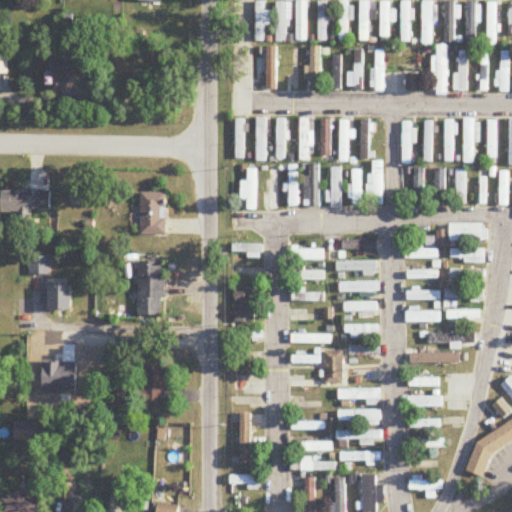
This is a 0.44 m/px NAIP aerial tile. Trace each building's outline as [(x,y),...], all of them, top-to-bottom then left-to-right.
[(308,1),(297,1),(297,42),(308,42),(308,1)] [(349,1),(340,1),(340,42),(349,42),(349,1)] [(256,43),(266,43),(266,2),(256,2),(256,43)] [(319,2),(319,42),(328,42),(328,2),(319,2)] [(360,42),(370,42),(370,2),(360,2),(360,42)] [(391,38),(390,2),(381,3),(381,38),(391,38)] [(402,43),(412,43),(412,2),(402,2),(402,43)] [(423,45),(434,45),(434,2),(423,2),(423,45)] [(455,2),(445,2),(445,43),(455,43),(455,2)] [(288,3),(277,3),(277,43),(288,43),(288,3)] [(488,46),(497,46),(497,3),(488,3),(488,46)] [(448,96),(448,46),(437,46),(437,58),(433,58),(433,96),(448,96)] [(306,81),(311,81),(311,91),(323,91),(323,48),(310,48),(310,68),(306,68),(306,81)] [(349,89),(363,89),(363,51),(355,51),(355,74),(349,74),(349,89)] [(373,92),(385,92),(385,51),(373,51),(373,92)] [(469,92),(469,51),(457,51),(457,92),(469,92)] [(499,93),(511,93),(511,52),(499,52),(499,93)] [(480,53),(480,92),(489,92),(489,53),(480,53)] [(0,73),(9,74),(9,56),(0,55),(0,73)] [(333,89),(341,89),(341,56),(333,56),(333,89)] [(56,99),(77,99),(77,57),(56,57),(56,99)] [(406,92),(422,92),(422,74),(406,74),(406,92)] [(267,118),(257,118),(257,162),(267,162),(267,118)] [(277,161),(286,161),(286,119),(277,119),(277,161)] [(245,120),(236,120),(236,160),(245,160),(245,120)] [(310,161),(310,120),(300,120),(300,161),(310,161)] [(321,158),(332,158),(332,120),(321,120),(321,158)] [(476,144),(481,144),(480,120),(465,120),(465,164),(476,164),(476,144)] [(340,121),(340,162),(349,162),(349,121),(340,121)] [(362,121),(362,160),(372,160),(372,121),(362,121)] [(445,163),(456,163),(456,121),(445,121),(445,163)] [(403,166),(415,166),(415,122),(403,122),(403,166)] [(434,122),(425,122),(425,163),(434,163),(434,122)] [(384,163),(369,163),(369,206),(384,206),(384,163)] [(319,165),(309,165),(309,176),(305,176),(305,208),(319,208),(319,165)] [(289,207),(299,207),(299,166),(289,166),(289,207)] [(330,209),(342,209),(342,168),(330,168),(330,209)] [(280,169),(269,169),(269,209),(280,209),(280,169)] [(425,169),(414,169),(414,204),(425,204),(425,169)] [(445,169),(436,169),(436,203),(445,203),(445,169)] [(242,182),(242,201),(247,201),(247,211),(258,211),(258,170),(248,170),(248,182),(242,182)] [(486,170),(476,170),(476,206),(486,206),(486,170)] [(362,206),(362,171),(351,171),(351,206),(362,206)] [(467,171),(456,171),(456,205),(467,205),(467,171)] [(510,173),(500,173),(500,206),(510,206),(510,173)] [(2,213),(50,213),(50,191),(2,191),(2,213)] [(167,238),(167,194),(141,194),(141,238),(167,238)] [(451,243),(486,243),(486,226),(451,226),(451,243)] [(447,232),(436,232),(436,249),(447,249),(447,232)] [(377,252),(377,241),(343,241),(343,252),(377,252)] [(424,243),(410,242),(409,258),(423,259),(424,243)] [(233,257),(263,257),(263,245),(233,245),(233,257)] [(291,251),(291,262),(325,262),(325,251),(291,251)] [(486,251),(451,251),(451,263),(486,263),(486,251)] [(377,262),(338,262),(338,273),(377,273),(377,262)] [(140,264),(140,316),(165,316),(165,264),(140,264)] [(292,270),(292,281),(325,281),(325,270),(292,270)] [(485,270),(451,270),(451,281),(485,281),(485,270)] [(409,272),(409,280),(439,280),(439,272),(409,272)] [(379,284),(340,284),(340,293),(379,293),(379,284)] [(51,311),(73,311),(73,288),(51,288),(51,311)] [(256,289),(235,289),(235,325),(256,325),(256,289)] [(445,301),(484,301),(484,290),(445,290),(445,301)] [(440,291),(408,291),(408,302),(440,302),(440,291)] [(324,302),(324,292),(294,292),(294,302),(324,302)] [(379,303),(345,303),(345,313),(379,313),(379,303)] [(325,320),(333,320),(333,309),(324,309),(325,320)] [(409,324),(441,324),(441,312),(409,312),(409,324)] [(448,322),(482,322),(482,312),(448,312),(448,322)] [(379,326),(346,326),(346,339),(379,339),(379,326)] [(264,340),(264,332),(234,332),(234,340),(264,340)] [(331,344),(331,335),(293,335),(293,344),(331,344)] [(382,356),(382,347),(350,347),(350,356),(382,356)] [(326,384),(343,384),(343,353),(326,353),(326,384)] [(476,364),(476,354),(431,354),(431,364),(476,364)] [(321,355),(294,355),(294,367),(321,367),(321,355)] [(167,367),(145,367),(145,405),(167,405),(167,367)] [(381,380),(381,370),(366,370),(366,380),(381,380)] [(511,378),(502,387),(511,399),(511,378)] [(439,379),(411,379),(411,387),(439,387),(439,379)] [(368,401),(368,406),(380,406),(380,390),(340,390),(339,401),(368,401)] [(443,408),(443,397),(409,397),(409,408),(443,408)] [(494,406),(505,420),(511,414),(511,411),(502,399),(494,406)] [(339,412),(339,425),(382,425),(382,412),(339,412)] [(441,421),(411,421),(411,429),(441,429),(441,421)] [(511,442),(511,421),(470,447),(472,475),(486,474),(485,459),(511,442)] [(326,422),(293,422),(293,431),(326,431),(326,422)] [(383,431),(338,431),(338,441),(362,441),(362,447),(375,447),(375,441),(383,441),(383,431)] [(412,441),(412,450),(445,450),(445,441),(412,441)] [(293,443),(293,453),(332,453),(332,443),(293,443)] [(341,454),(341,464),(382,464),(382,454),(341,454)] [(292,462),(292,471),(336,471),(336,462),(292,462)] [(262,476),(231,476),(231,486),(249,486),(249,490),(262,490),(262,476)] [(305,511),(316,511),(316,477),(305,477),(305,511)] [(377,487),(377,477),(363,477),(362,511),(378,511),(378,505),(385,505),(385,487),(377,487)] [(423,482),(423,477),(411,477),(411,492),(443,492),(443,482),(423,482)] [(335,480),(335,511),(346,511),(346,480),(335,480)] [(0,493),(0,511),(29,511),(31,495),(0,493)] [(179,511),(180,506),(159,503),(157,511),(179,511)]
